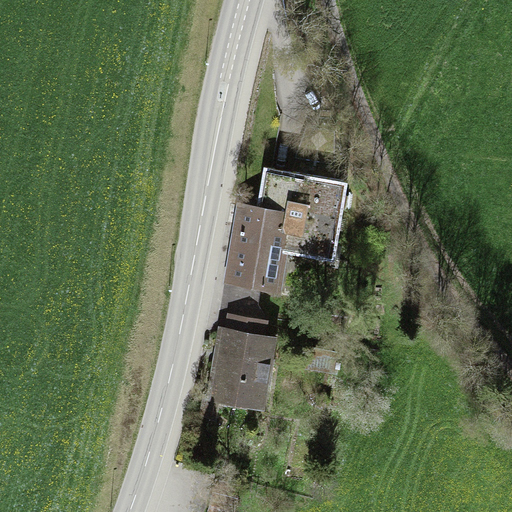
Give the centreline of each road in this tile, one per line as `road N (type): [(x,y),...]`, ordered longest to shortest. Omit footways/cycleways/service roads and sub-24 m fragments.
road 1 (secondary): [(243,0),(169,372),(128,511)]
road 2 (track): [(511,371),(446,288),(398,195)]
